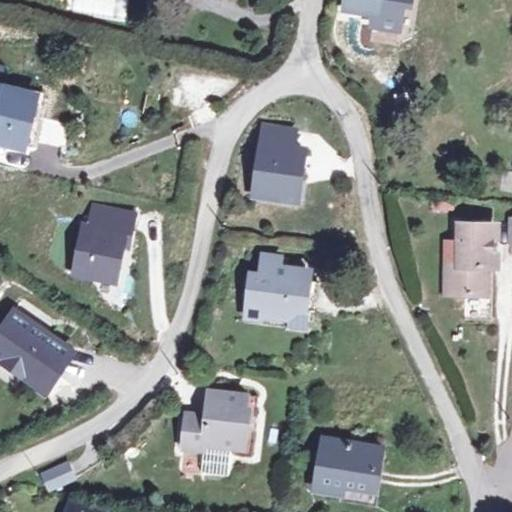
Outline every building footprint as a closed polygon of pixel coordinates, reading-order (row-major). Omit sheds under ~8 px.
[(112,0),(110,15),(121,17),(124,0),(112,0)] [(352,0),(351,10),(379,15),(382,1),(388,1),(387,0),(352,0)] [(31,100),(0,94),(0,144),(20,149),(31,100)] [(31,100),(20,149),(29,151),(40,102),(31,100)] [(299,134),(270,128),(258,197),(301,205),(311,152),(296,150),(299,134)] [(511,164),(504,163),(501,183),(511,184),(511,164)] [(157,174),(153,196),(167,199),(172,177),(157,174)] [(95,210),(91,230),(85,229),(77,277),(119,284),(122,268),(119,267),(122,251),(125,251),(125,247),(127,236),(132,237),(135,217),(95,210)] [(442,299),(461,300),(488,299),(488,274),(498,274),(498,223),(451,222),(451,262),(442,262),(442,299)] [(278,257),(266,256),(263,276),(253,275),(249,318),(263,319),(268,317),(291,319),(302,310),(307,310),(310,277),(311,270),(281,268),(277,267),(278,257)] [(320,278),(310,277),(307,310),(312,311),(317,311),(320,278)] [(488,299),(461,300),(462,325),(489,323),(488,299)] [(307,310),(302,310),(291,319),(290,329),(310,331),(312,311),(307,310)] [(22,315),(0,348),(0,358),(36,383),(52,379),(59,369),(66,374),(79,353),(22,315)] [(53,394),(66,374),(59,369),(52,379),(36,383),(53,394)] [(210,389),(209,399),(201,398),(200,413),(188,412),(184,445),(205,447),(202,470),(229,472),(232,445),(235,445),(244,438),(245,430),(249,430),(252,410),(248,404),(249,393),(210,389)] [(235,445),(234,452),(252,454),(258,394),(249,393),(248,404),(252,410),(249,430),(245,430),(244,438),(235,445)] [(392,452),(335,443),(328,492),(334,493),(352,496),(350,505),(381,510),(392,452)] [(48,492),(73,481),(66,464),(41,475),(48,492)] [(96,511),(68,502),(63,511),(96,511)]
